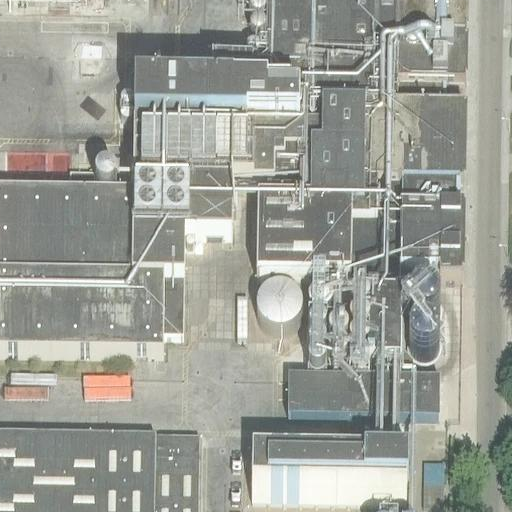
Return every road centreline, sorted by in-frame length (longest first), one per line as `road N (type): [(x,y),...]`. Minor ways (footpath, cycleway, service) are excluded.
road 1 (unclassified): [(487,511),(490,0)]
road 2 (unknown): [(220,511),(225,430),(211,410),(0,413)]
road 3 (unknown): [(162,73),(100,81),(0,62)]
